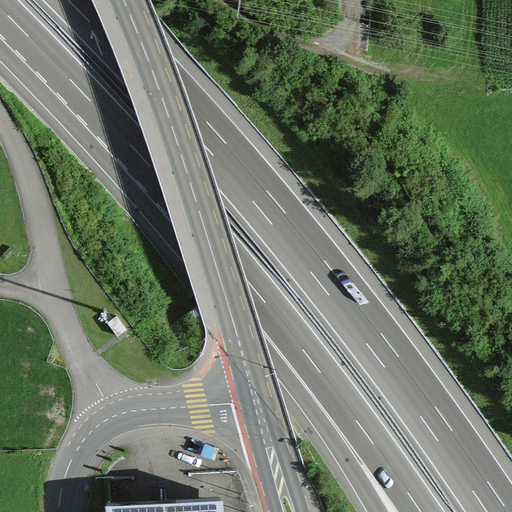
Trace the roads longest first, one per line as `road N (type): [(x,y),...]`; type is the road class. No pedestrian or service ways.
road 1 (motorway): [(495,511),(286,228),(80,0)]
road 2 (motorway): [(148,165),(242,274),(420,511)]
road 3 (primary): [(254,402),(155,77),(121,0)]
road 4 (motorway): [(148,165),(203,270),(377,511)]
road 5 (unclassified): [(0,123),(22,161),(63,308),(113,416)]
road 6 (motorway): [(0,7),(148,165)]
road 7 (residential): [(113,416),(254,402)]
